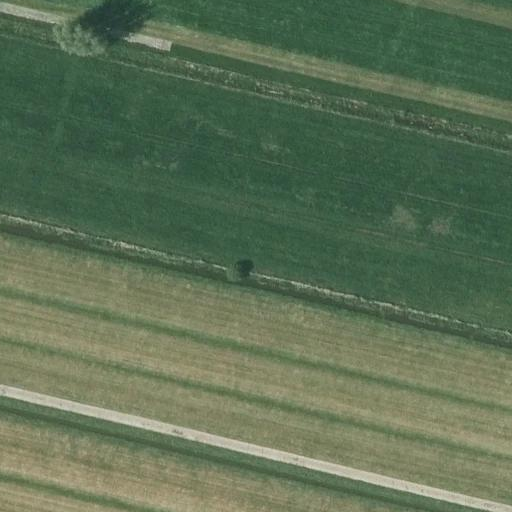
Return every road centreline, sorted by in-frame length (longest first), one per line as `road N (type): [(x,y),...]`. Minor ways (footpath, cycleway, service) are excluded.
road 1 (track): [(502,511),(0,392)]
road 2 (track): [(168,47),(0,9)]
